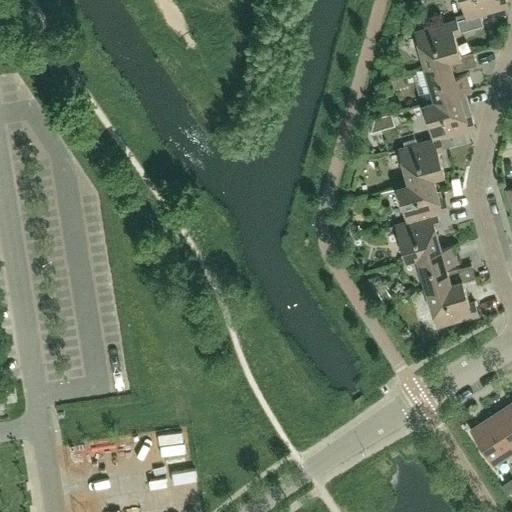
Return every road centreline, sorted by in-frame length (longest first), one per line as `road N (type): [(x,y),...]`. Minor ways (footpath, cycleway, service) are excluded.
road 1 (tertiary): [(251,511),(420,396),(511,345)]
road 2 (residential): [(511,300),(474,184),(490,122)]
